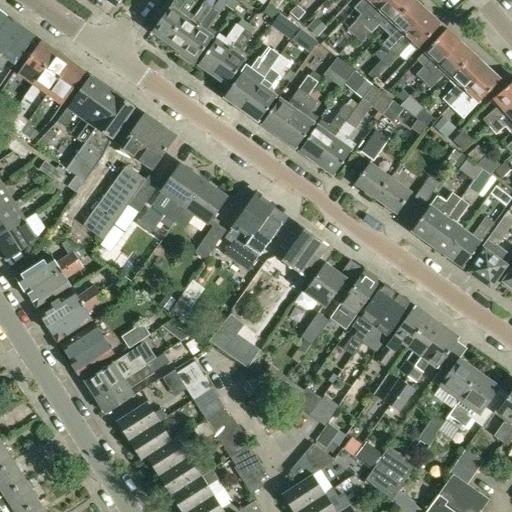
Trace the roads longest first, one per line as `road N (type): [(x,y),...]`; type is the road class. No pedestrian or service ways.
road 1 (residential): [(511,344),(107,61)]
road 2 (unclassified): [(128,511),(0,311)]
